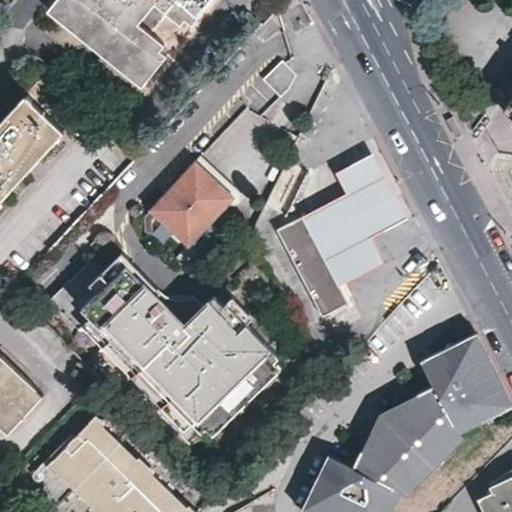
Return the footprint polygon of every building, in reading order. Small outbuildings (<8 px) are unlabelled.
[(190,24),(209,0),(52,0),(45,9),(141,86),(166,54),(159,49),(163,44),(149,33),(165,14),(178,24),(183,19),(190,24)] [(245,39),(259,24),(247,13),(233,29),(245,39)] [(279,94),(292,81),(298,73),(286,61),(282,57),(262,76),(279,94)] [(52,82),(43,74),(24,94),(49,117),(75,89),(60,74),(52,82)] [(49,117),(24,94),(0,120),(0,206),(4,202),(1,199),(63,130),(49,117)] [(409,216),(375,150),(338,168),(350,192),(340,196),(306,214),(340,281),(385,258),(380,249),(373,235),(409,216)] [(187,242),(234,192),(197,157),(150,206),(187,242)] [(340,281),(306,214),(278,228),(322,314),(350,300),(340,281)] [(103,244),(95,237),(87,245),(95,253),(103,244)] [(118,251),(97,273),(106,281),(123,264),(127,260),(118,251)] [(157,289),(127,260),(123,264),(155,294),(158,291),(158,290),(157,290),(157,289)] [(254,376),(274,356),(278,351),(245,319),(242,322),(222,302),(212,293),(202,304),(192,294),(191,313),(183,321),(155,294),(123,264),(106,281),(92,296),(80,308),(89,317),(110,338),(140,367),(170,397),(194,420),(203,428),(208,424),(228,403),(220,395),(233,382),(246,369),(254,376)] [(92,296),(106,281),(97,273),(83,287),(92,296)] [(230,293),(222,302),(242,322),(245,319),(251,313),(230,293)] [(110,338),(89,317),(80,326),(101,347),(110,338)] [(461,431),(511,405),(511,400),(476,331),(421,361),(433,385),(421,393),(427,401),(418,409),(411,403),(371,442),(378,449),(369,458),(362,451),(354,466),(330,454),(301,510),(305,511),(394,511),(404,493),(408,496),(466,437),(461,431)] [(140,367),(110,338),(101,347),(131,376),(140,367)] [(0,422),(7,430),(44,391),(0,349),(0,422)] [(261,383),(281,363),(274,356),(254,376),(261,383)] [(170,397),(140,367),(131,376),(162,406),(170,397)] [(246,369),(233,382),(248,397),(261,383),(254,376),(246,369)] [(233,382),(220,395),(228,403),(235,410),(248,397),(233,382)] [(427,401),(421,393),(411,403),(418,409),(427,401)] [(170,397),(162,406),(185,429),(194,420),(170,397)] [(223,422),(235,410),(228,403),(208,424),(215,430),(223,422)] [(294,409),(280,423),(296,438),(310,424),(294,409)] [(196,511),(195,510),(193,511),(96,416),(50,463),(99,511),(196,511)] [(378,449),(371,442),(362,451),(369,458),(378,449)] [(511,511),(511,475),(492,483),(495,490),(481,497),(487,511),(511,511)]
